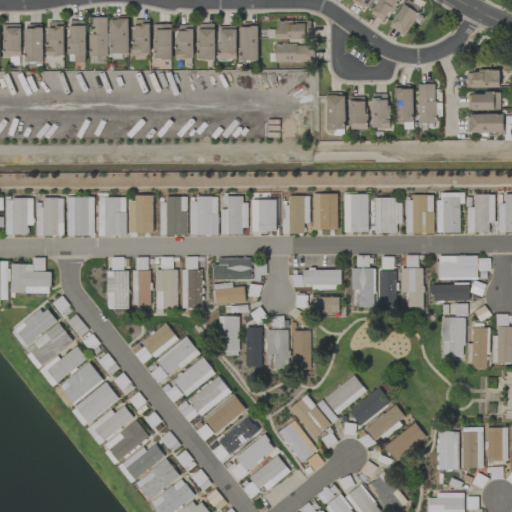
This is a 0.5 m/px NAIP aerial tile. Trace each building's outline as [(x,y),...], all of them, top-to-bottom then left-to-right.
[(398,0),(378,0),(370,14),(385,23),(398,0)] [(421,9),(408,0),(406,0),(389,26),(403,35),(421,9)] [(89,57),(107,57),(106,17),(89,18),(89,57)] [(109,19),(110,53),(129,53),(128,19),(109,19)] [(150,20),(132,20),(133,54),(150,53),(150,20)] [(68,54),(75,54),(75,62),(85,62),(84,21),(68,21),(68,54)] [(276,40),(311,39),(310,21),(275,22),(276,40)] [(64,56),(63,22),(46,23),(47,56),(64,56)] [(171,59),(172,25),(153,24),(153,59),(171,59)] [(197,60),(215,59),(214,24),(196,24),(197,60)] [(2,25),(3,57),(21,56),(20,25),(2,25)] [(192,25),(176,25),(176,58),(193,58),(192,25)] [(42,26),(23,26),(24,63),(43,62),(42,26)] [(218,59),(236,59),(237,27),(219,26),(218,59)] [(258,60),(257,26),(239,27),(240,60),(258,60)] [(275,44),(274,62),(311,63),(311,45),(275,44)] [(465,71),(465,88),(499,88),(500,71),(465,71)] [(418,123),(435,123),(434,84),(417,84),(418,123)] [(413,122),(412,86),(394,86),(395,122),(413,122)] [(467,93),(468,111),(500,110),(499,93),(467,93)] [(389,128),(388,94),(371,94),(372,129),(389,128)] [(326,95),(326,130),(345,130),(345,95),(326,95)] [(349,129),(366,130),(366,97),(349,97),(349,129)] [(469,114),(469,132),(504,133),(504,115),(469,114)] [(463,193),(437,193),(437,233),(460,233),(460,203),(463,203),(463,193)] [(488,233),(489,223),(493,223),(494,195),(473,194),(473,208),(466,207),(466,232),(488,233)] [(497,232),(511,232),(511,194),(504,194),(504,204),(498,204),(497,232)] [(282,234),(304,234),(304,224),(309,224),(309,196),(288,196),(288,205),(282,205),(282,234)] [(405,234),(433,234),(433,197),(405,196),(405,234)] [(94,236),(93,197),(66,197),(67,236),(94,236)] [(98,236),(126,236),(126,197),(97,198),(98,236)] [(128,204),(128,236),(157,236),(156,197),(135,197),(135,204),(128,204)] [(220,209),(220,234),(245,234),(246,197),(225,197),(224,209),(220,209)] [(32,225),(33,198),(5,198),(5,235),(27,235),(27,225),(32,225)] [(63,236),(63,198),(43,198),(43,203),(36,203),(36,236),(63,236)] [(159,198),(159,235),(186,236),(187,199),(159,198)] [(189,198),(190,236),(218,235),(217,198),(189,198)] [(374,198),(374,233),(396,234),(396,198),(374,198)] [(490,256),(438,257),(438,278),(477,278),(477,271),(490,271),(490,256)] [(50,293),(51,272),(44,272),(45,258),(32,258),(32,265),(11,264),(10,293),(50,293)] [(128,258),(111,258),(110,269),(128,270),(128,258)] [(251,259),(218,258),(218,265),(212,265),(212,280),(251,280),(251,259)] [(422,268),(400,269),(401,309),(422,309),(422,268)] [(341,269),(302,270),(302,275),(290,275),(291,287),(312,286),(312,289),(341,289),(341,269)] [(373,269),(352,269),(351,307),(373,307),(373,269)] [(150,270),(132,271),(132,306),(150,305),(150,270)] [(177,270),(155,270),(155,309),(177,309),(177,270)] [(202,309),(202,271),(181,270),(181,309),(202,309)] [(128,309),(128,271),(106,271),(107,309),(128,309)] [(378,272),(378,311),(396,311),(395,271),(378,272)] [(244,287),(232,287),(232,283),(213,284),(214,304),(244,303),(244,287)] [(431,301),(469,300),(468,285),(431,285),(431,301)] [(338,312),(339,298),(310,297),(310,312),(338,312)] [(11,331),(23,347),(57,322),(46,306),(11,331)] [(507,314),(495,315),(495,326),(507,326),(507,314)] [(238,316),(218,317),(219,352),(226,352),(226,356),(238,355),(238,316)] [(463,318),(441,317),(441,356),(463,356),(463,318)] [(23,352),(38,369),(73,341),(58,323),(23,352)] [(178,339),(165,323),(142,343),(155,358),(178,339)] [(246,367),(262,366),(261,327),(245,328),(246,367)] [(467,344),(466,368),(486,369),(487,328),(472,327),(471,344),(467,344)] [(511,364),(511,327),(496,327),(496,336),(491,336),(491,363),(511,364)] [(273,354),(273,369),(289,369),(287,329),(265,330),(266,354),(273,354)] [(292,331),(293,369),(311,369),(310,331),(292,331)] [(199,354),(187,338),(156,359),(167,375),(199,354)] [(52,387),(87,359),(77,346),(60,359),(57,356),(39,370),(52,387)] [(215,373),(202,357),(173,380),(186,396),(215,373)] [(72,403),(103,380),(89,363),(59,385),(72,403)] [(366,393),(355,376),(323,397),(335,414),(366,393)] [(188,397),(198,415),(231,395),(220,377),(188,397)] [(120,401),(109,384),(70,407),(81,425),(120,401)] [(389,403),(378,389),(348,412),(359,426),(389,403)] [(204,420),(216,434),(246,409),(234,395),(204,420)] [(289,410),(315,438),(331,424),(305,395),(289,410)] [(365,429),(376,443),(406,419),(395,405),(365,429)] [(99,445),(134,418),(124,406),(115,413),(111,409),(86,429),(99,445)] [(230,454),(262,432),(250,416),(218,438),(230,454)] [(277,433),(301,463),(317,450),(293,420),(277,433)] [(149,440),(139,422),(105,442),(115,460),(149,440)] [(384,447),(396,461),(425,437),(414,423),(384,447)] [(482,468),(481,427),(461,428),(462,469),(482,468)] [(486,461),(507,460),(506,428),(486,428),(486,461)] [(458,432),(437,431),(437,470),(457,470),(458,432)] [(235,458),(246,472),(275,448),(263,434),(235,458)] [(131,483),(165,456),(155,444),(147,451),(143,446),(118,467),(131,483)] [(274,485),(290,471),(276,455),(250,478),(259,489),(270,480),(274,485)] [(135,481),(147,499),(180,478),(168,460),(135,481)] [(387,511),(394,511),(405,504),(382,473),(367,485),(387,511)] [(151,500),(158,511),(171,511),(195,498),(184,480),(151,500)] [(345,497),(357,511),(378,511),(380,511),(359,485),(345,497)] [(428,498),(428,511),(463,511),(463,493),(436,493),(436,498),(428,498)] [(350,511),(338,496),(326,504),(332,511),(350,511)] [(206,511),(194,498),(178,511),(206,511)]
